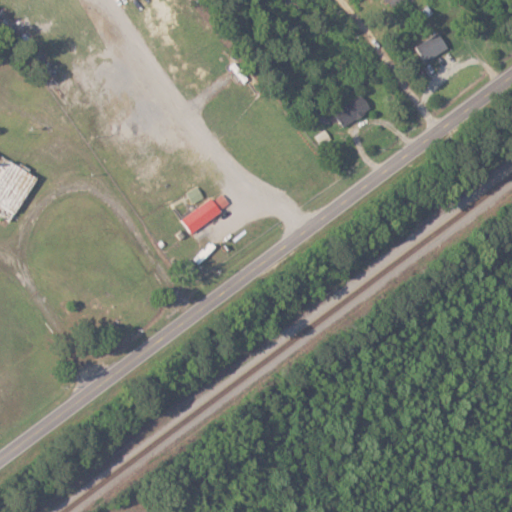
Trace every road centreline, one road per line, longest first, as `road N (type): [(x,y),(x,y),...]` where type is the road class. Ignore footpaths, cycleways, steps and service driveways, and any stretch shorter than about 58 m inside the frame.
road 1 (primary): [(0,454),(511,68)]
road 2 (residential): [(437,124),(336,0)]
